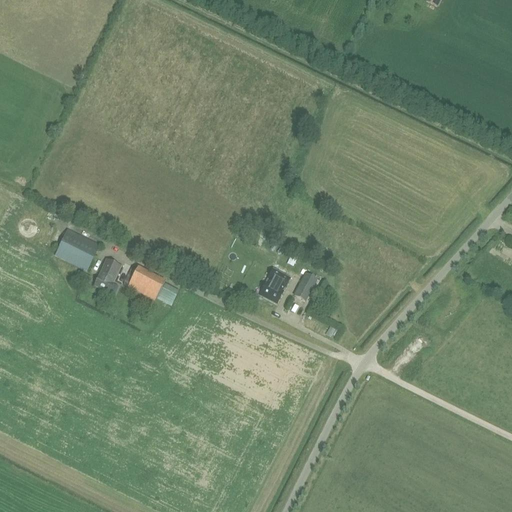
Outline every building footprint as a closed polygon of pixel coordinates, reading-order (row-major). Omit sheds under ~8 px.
[(425,0),(425,2),(437,9),(441,0),(425,0)] [(100,247),(67,231),(54,257),(87,273),(100,247)] [(470,274),(494,286),(496,282),(509,288),(511,283),(511,245),(490,234),(470,274)] [(112,285),(120,268),(106,261),(94,287),(108,294),(112,285)] [(127,276),(132,278),(136,270),(132,267),(127,276)] [(127,287),(155,302),(156,299),(170,307),(178,291),(164,284),(164,283),(137,268),(136,270),(132,278),(127,287)] [(273,271),(265,284),(259,296),(276,305),(282,293),(283,293),(285,289),(289,280),(273,271)] [(91,279),(78,272),(73,282),(86,289),(91,279)] [(305,274),(293,297),(306,303),(317,281),(314,280),(316,276),(309,272),(307,275),(305,274)]
